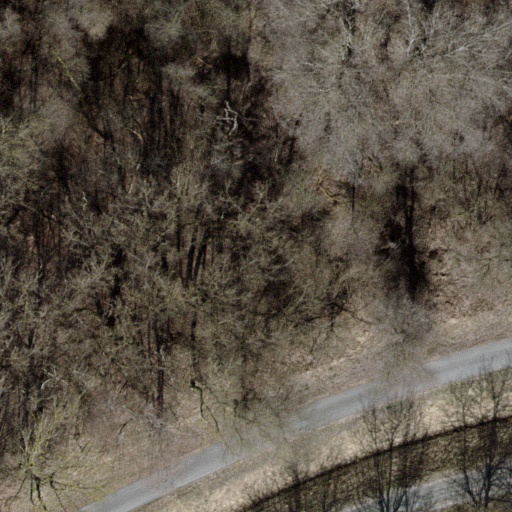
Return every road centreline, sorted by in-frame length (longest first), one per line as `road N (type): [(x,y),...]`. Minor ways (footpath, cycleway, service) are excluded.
road 1 (track): [(102,511),(308,415),(511,353)]
road 2 (track): [(511,476),(393,511)]
